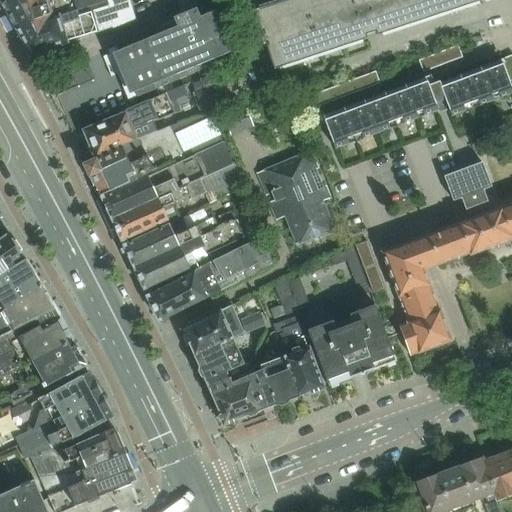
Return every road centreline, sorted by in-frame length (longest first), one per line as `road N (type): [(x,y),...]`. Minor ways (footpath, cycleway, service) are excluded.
road 1 (secondary): [(195,503),(134,358),(0,104)]
road 2 (residential): [(480,392),(195,503)]
road 3 (residential): [(480,392),(434,266)]
